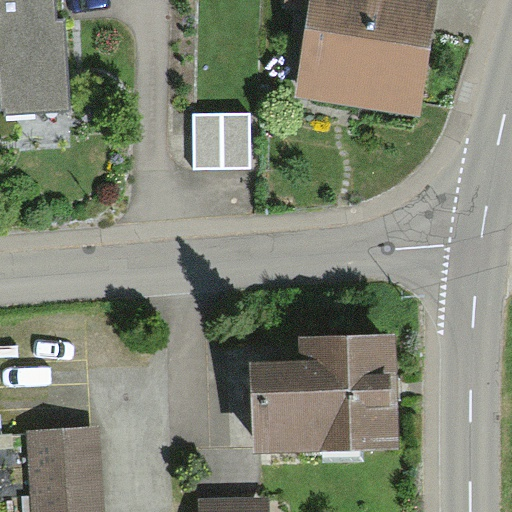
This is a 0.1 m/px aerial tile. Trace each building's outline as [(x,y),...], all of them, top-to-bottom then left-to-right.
[(0,0),(0,125),(78,121),(74,24),(62,24),(60,0),(0,0)] [(288,0),(287,9),(317,15),(301,100),(423,123),(446,0),(288,0)] [(254,114),(197,116),(199,172),(255,171),(254,114)] [(252,361),(257,456),(402,453),(399,334),(304,337),(305,359),(252,361)] [(110,511),(105,431),(29,436),(33,511),(110,511)]
